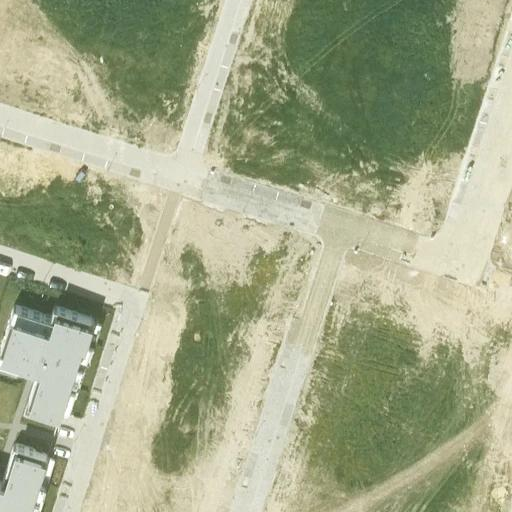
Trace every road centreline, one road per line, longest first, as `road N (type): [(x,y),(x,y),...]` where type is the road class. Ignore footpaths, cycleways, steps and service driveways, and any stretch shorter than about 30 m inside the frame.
road 1 (residential): [(339,221),(246,511)]
road 2 (residential): [(131,297),(61,511)]
road 3 (residential): [(0,112),(180,170)]
road 4 (residential): [(233,0),(180,170)]
road 5 (residential): [(460,264),(511,97)]
road 6 (residential): [(180,170),(339,221)]
road 7 (residential): [(131,297),(0,256)]
road 8 (residential): [(339,221),(460,264)]
